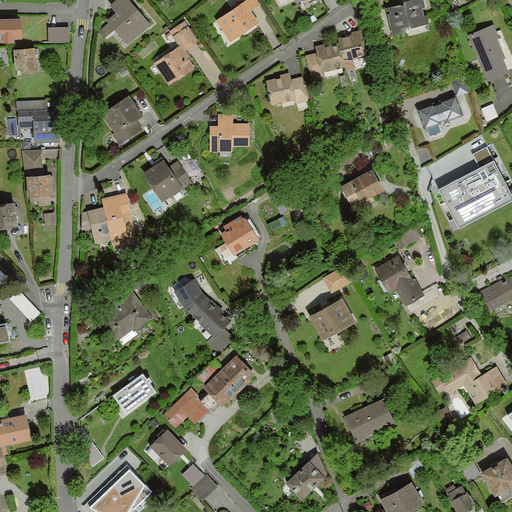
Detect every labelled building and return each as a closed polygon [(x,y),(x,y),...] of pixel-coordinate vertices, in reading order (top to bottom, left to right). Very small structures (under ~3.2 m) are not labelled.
[(130,44),(152,25),(131,0),(118,0),(112,5),(119,13),(110,21),(112,23),(101,31),(107,38),(117,29),(130,44)] [(220,21),(233,41),(260,24),(251,11),(261,5),(257,0),(238,0),(243,6),(220,21)] [(389,10),(394,34),(408,31),(408,28),(413,27),(413,29),(431,25),(429,17),(426,18),(424,9),(427,8),(425,0),(419,0),(406,3),(407,6),(389,10)] [(12,37),(20,36),(19,18),(0,18),(0,36),(2,37),(2,40),(12,40),(12,37)] [(158,63),(171,84),(196,67),(185,50),(199,41),(187,22),(172,32),(182,47),(158,63)] [(495,27),(472,36),(490,81),(509,73),(504,60),(506,59),(498,39),(500,38),(495,27)] [(69,28),(50,28),(50,42),(69,42),(69,28)] [(342,44),(346,62),(369,56),(367,47),(375,45),(373,36),(365,38),(363,31),(354,34),(355,36),(341,40),(342,44)] [(308,57),(313,78),(323,76),(322,73),(347,67),(346,62),(342,44),(327,48),(326,46),(317,48),(319,54),(308,57)] [(35,69),(34,47),(13,49),(16,68),(20,67),(24,71),(35,69)] [(268,82),(274,105),(297,99),(298,104),(310,101),(304,78),(293,81),(291,74),(282,76),(283,79),(268,82)] [(456,93),(471,91),(469,76),(454,78),(456,93)] [(132,96),(105,114),(118,133),(115,135),(121,144),(143,130),(138,121),(146,116),(132,96)] [(421,113),(418,114),(425,132),(463,116),(457,97),(436,107),(433,99),(418,104),(421,113)] [(484,107),(489,119),(500,115),(495,103),(484,107)] [(38,143),(61,142),(60,110),(21,111),(22,128),(37,127),(38,143)] [(213,127),(213,151),(234,151),(234,146),(252,146),(252,124),(235,124),(235,115),(221,115),(221,127),(213,127)] [(393,115),(384,118),(388,129),(397,126),(393,115)] [(40,150),(22,150),(25,173),(42,171),(40,150)] [(511,195),(492,157),(434,187),(457,230),(511,201),(511,195)] [(147,174),(165,201),(185,188),(186,190),(195,185),(180,162),(171,168),(166,161),(147,174)] [(376,171),(345,187),(355,207),(386,191),(376,171)] [(48,174),(27,176),(30,201),(39,200),(39,205),(51,204),(48,174)] [(104,200),(106,208),(114,240),(129,237),(122,206),(130,204),(128,194),(104,200)] [(0,226),(16,225),(13,202),(0,203),(0,226)] [(114,240),(106,208),(91,212),(84,213),(84,230),(94,227),(98,244),(114,240)] [(237,255),(262,240),(247,215),(228,227),(230,231),(225,234),(237,255)] [(403,235),(409,247),(416,243),(409,232),(403,235)] [(416,282),(401,256),(378,269),(392,292),(398,288),(408,306),(427,296),(418,281),(416,282)] [(325,279),(332,292),(350,282),(342,269),(325,279)] [(480,292),(489,311),(511,299),(511,277),(509,279),(508,277),(480,292)] [(223,329),(230,321),(202,294),(194,281),(176,293),(186,307),(215,336),(209,343),(219,352),(232,338),(223,329)] [(22,288),(12,296),(33,320),(42,311),(22,288)] [(135,292),(100,317),(118,342),(134,330),(135,332),(154,318),(135,292)] [(346,299),(314,316),(327,340),(359,323),(346,299)] [(0,344),(11,342),(7,323),(0,324),(0,344)] [(239,357),(224,372),(241,390),(251,381),(250,380),(256,374),(239,357)] [(447,388),(450,393),(465,384),(476,403),(507,384),(497,367),(482,376),(472,358),(433,381),(440,392),(447,388)] [(241,390),(224,372),(208,388),(225,406),(241,390)] [(113,396),(126,413),(156,392),(149,383),(152,382),(149,378),(147,379),(143,374),(113,396)] [(194,390),(166,415),(177,428),(189,416),(195,422),(209,409),(198,397),(199,396),(194,390)] [(346,417),(357,441),(369,435),(368,434),(394,421),(384,399),(346,417)] [(0,420),(0,435),(2,443),(30,437),(26,415),(0,420)] [(186,450),(168,431),(151,447),(169,466),(186,450)] [(81,450),(93,466),(104,458),(92,442),(86,446),(81,450)] [(325,471),(316,450),(308,457),(285,480),(299,495),(321,473),(325,471)] [(511,468),(507,459),(484,471),(496,493),(498,492),(503,502),(511,496),(511,468)] [(193,485),(203,475),(193,465),(184,475),(193,485)] [(127,466),(83,507),(87,511),(131,511),(152,493),(127,466)] [(207,475),(192,489),(203,500),(217,486),(207,475)] [(382,498),(390,511),(407,511),(422,503),(410,482),(382,498)] [(447,489),(458,511),(462,511),(475,506),(467,492),(466,493),(462,486),(457,489),(455,485),(447,489)]
